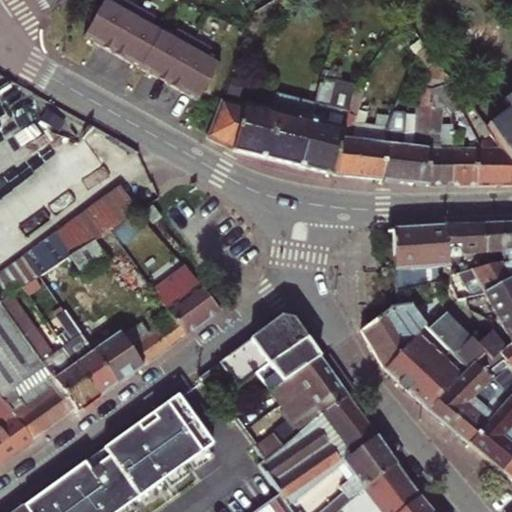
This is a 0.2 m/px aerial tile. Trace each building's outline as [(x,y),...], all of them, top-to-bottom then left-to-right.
[(210,47),(194,38),(177,29),(173,37),(151,24),(155,17),(124,0),(119,0),(117,5),(112,2),(99,10),(84,37),(196,100),(219,62),(207,55),(210,47)] [(107,0),(103,0),(98,9),(99,10),(112,2),(107,0)] [(428,150),(434,88),(436,60),(426,46),(417,53),(426,66),(423,87),(418,86),(415,113),(393,111),(386,126),(384,142),(384,179),(429,184),(428,150)] [(337,157),(355,86),(336,81),(337,73),(323,70),(315,102),(299,165),(333,173),(337,157)] [(361,77),(355,86),(337,157),(350,160),(347,175),(384,179),(384,142),(386,126),(365,124),(368,112),(360,110),(367,78),(361,77)] [(469,106),(451,81),(444,84),(460,107),(461,109),(469,106)] [(444,84),(438,86),(452,107),(452,113),(461,109),(460,107),(444,84)] [(453,184),(452,132),(452,125),(442,124),(442,113),(448,110),(434,88),(428,150),(429,184),(453,184)] [(299,165),(315,102),(277,93),(272,111),(221,99),(207,138),(233,150),(299,165)] [(499,149),(511,167),(511,95),(503,102),(509,111),(485,129),(493,141),(499,149)] [(463,132),(452,132),(453,184),(477,184),(477,149),(463,149),(463,132)] [(483,140),(477,149),(499,149),(493,141),(483,140)] [(511,167),(499,149),(477,149),(477,184),(511,183),(511,167)] [(333,173),(347,175),(350,160),(337,157),(333,173)] [(121,186),(0,274),(0,302),(40,276),(94,241),(139,211),(121,186)] [(503,252),(503,263),(511,259),(511,224),(485,226),(486,253),(503,252)] [(463,254),(466,261),(473,260),(473,254),(486,253),(485,226),(444,229),(448,255),(463,254)] [(444,229),(432,230),(438,269),(450,268),(448,255),(444,229)] [(438,269),(432,230),(394,232),(395,272),(438,269)] [(186,335),(170,314),(157,323),(160,327),(150,333),(147,331),(139,336),(134,330),(121,338),(82,279),(107,263),(94,241),(40,276),(64,310),(116,385),(186,335)] [(511,259),(503,263),(511,277),(511,259)] [(473,279),(452,284),(453,292),(457,299),(484,294),(511,278),(511,277),(503,263),(471,270),(473,279)] [(220,310),(184,267),(177,274),(186,286),(193,295),(169,312),(170,314),(186,335),(220,310)] [(395,272),(396,292),(440,280),(438,269),(395,272)] [(511,278),(484,294),(511,342),(511,341),(511,278)] [(193,295),(186,286),(162,302),(169,312),(193,295)] [(0,398),(1,400),(16,389),(34,377),(48,368),(26,339),(0,302),(0,398)] [(360,329),(384,370),(426,327),(428,329),(428,328),(413,307),(397,310),(360,329)] [(72,342),(65,347),(99,397),(116,385),(64,310),(55,316),(72,342)] [(478,344),(444,313),(428,328),(428,329),(466,370),(473,363),(480,368),(504,348),(491,333),(478,344)] [(239,386),(256,374),(306,337),(294,320),(281,317),(219,362),(239,386)] [(384,370),(429,411),(466,370),(428,329),(426,327),(384,370)] [(53,375),(61,386),(76,407),(79,411),(99,397),(65,347),(52,357),(34,333),(26,339),(48,368),(53,375)] [(306,337),(256,374),(270,394),(321,357),(306,337)] [(495,393),(511,380),(511,374),(511,373),(511,371),(511,341),(511,342),(504,348),(480,368),(473,363),(466,370),(429,411),(456,433),(495,393)] [(270,394),(285,414),(335,377),(321,357),(270,394)] [(48,368),(34,377),(40,384),(53,375),(48,368)] [(22,397),(29,408),(61,386),(53,375),(40,384),(22,397)] [(335,377),(285,414),(291,422),(255,449),(264,461),(278,450),(288,442),(324,412),(349,396),(335,377)] [(510,398),(511,399),(511,380),(495,393),(456,433),(470,444),(510,398)] [(29,408),(45,430),(76,407),(61,386),(29,408)] [(1,400),(17,418),(33,439),(45,430),(29,408),(22,397),(16,389),(1,400)] [(44,492),(23,507),(26,511),(117,511),(211,443),(177,394),(44,492)] [(278,450),(264,461),(261,464),(282,495),(271,503),(276,511),(294,511),(290,506),(346,462),(355,474),(340,486),(343,492),(319,511),(335,511),(342,507),(396,463),(349,396),(324,412),(288,442),(278,450)] [(0,462),(33,439),(17,418),(1,400),(0,398),(0,426),(2,430),(0,431),(0,462)] [(503,472),(511,460),(511,399),(510,398),(470,444),(503,472)] [(511,460),(503,472),(511,479),(511,460)] [(396,463),(342,507),(345,511),(400,511),(420,496),(396,463)] [(432,511),(433,511),(420,496),(400,511),(432,511)]
